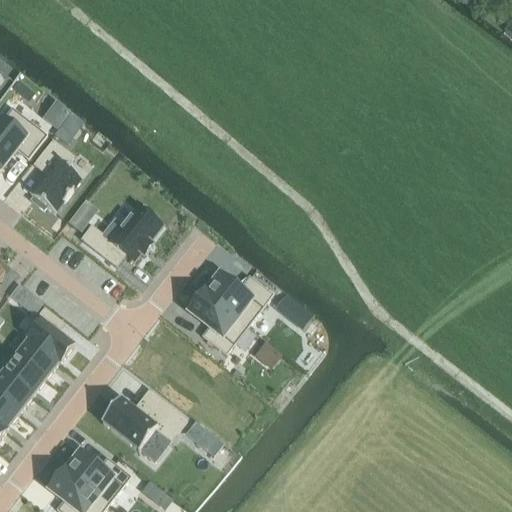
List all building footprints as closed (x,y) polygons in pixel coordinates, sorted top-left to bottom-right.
[(0,174),(0,175),(17,154),(29,164),(48,139),(13,112),(2,126),(0,124),(0,174)] [(67,148),(73,140),(61,130),(55,138),(67,148)] [(48,179),(32,199),(34,201),(32,204),(44,214),(47,211),(55,218),(86,178),(70,166),(74,161),(54,145),(35,169),(48,179)] [(93,230),(83,242),(117,270),(126,258),(135,265),(141,257),(145,259),(154,248),(151,245),(163,229),(154,221),(156,218),(145,209),(142,212),(139,210),(124,229),(116,223),(104,238),(93,230)] [(82,236),(87,229),(74,220),(69,226),(82,236)] [(205,295),(204,296),(249,331),(274,300),(250,281),(240,293),(218,276),(209,287),(212,289),(207,297),(205,295)] [(20,289),(11,300),(19,307),(28,296),(20,289)] [(204,296),(189,315),(210,331),(203,340),(227,359),(249,331),(204,296)] [(312,319),(288,300),(279,312),(303,331),(312,319)] [(0,306),(0,319),(3,322),(9,314),(0,306)] [(46,311),(24,339),(61,367),(75,349),(58,337),(65,327),(46,311)] [(29,344),(17,360),(47,384),(59,368),(60,368),(61,367),(24,339),(23,340),(29,344)] [(17,360),(3,377),(33,401),(47,384),(17,360)] [(0,402),(20,418),(33,401),(3,377),(0,381),(0,402)] [(118,397),(100,421),(138,451),(153,431),(167,442),(185,419),(147,390),(137,404),(139,405),(135,411),(118,397)] [(0,402),(0,429),(7,435),(8,435),(7,434),(20,418),(0,402)] [(188,438),(197,446),(206,435),(196,427),(188,438)] [(65,473),(65,474),(110,509),(132,481),(108,462),(100,471),(79,454),(70,465),(73,468),(67,475),(65,473)] [(65,474),(50,493),(65,505),(59,511),(107,511),(110,509),(65,474)] [(158,492),(150,485),(142,495),(151,502),(158,492)]
